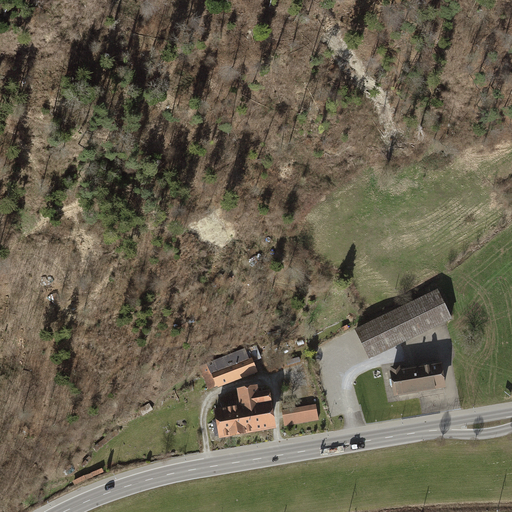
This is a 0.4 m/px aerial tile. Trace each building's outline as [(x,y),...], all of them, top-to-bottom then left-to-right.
[(435,293),(354,332),(369,362),(450,323),(435,293)] [(200,366),(209,391),(218,387),(219,389),(259,373),(249,347),(200,366)] [(300,357),(287,361),(288,366),(301,362),(300,357)] [(400,368),(391,370),(396,398),(446,390),(442,365),(401,372),(400,368)] [(216,412),(221,442),(279,431),(272,393),(261,395),(260,388),(239,392),(239,395),(219,399),(221,411),(216,412)] [(283,404),(284,411),(296,409),(295,402),(283,404)] [(284,411),(283,411),(286,427),(319,421),(316,405),(296,409),(284,411)]
